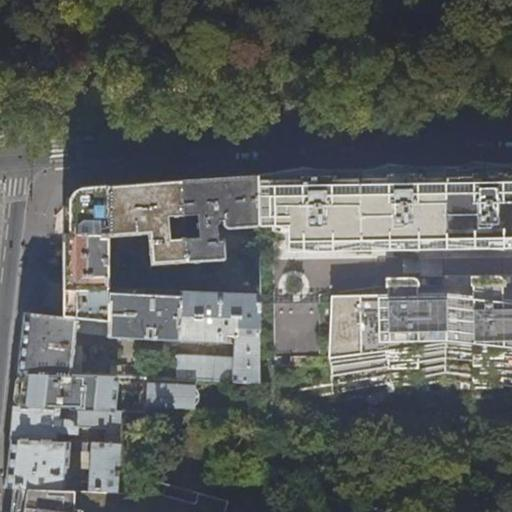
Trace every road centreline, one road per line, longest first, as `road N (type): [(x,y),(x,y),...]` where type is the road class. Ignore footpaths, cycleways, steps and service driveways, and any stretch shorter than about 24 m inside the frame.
road 1 (tertiary): [(15,150),(511,121)]
road 2 (residential): [(0,338),(15,150)]
